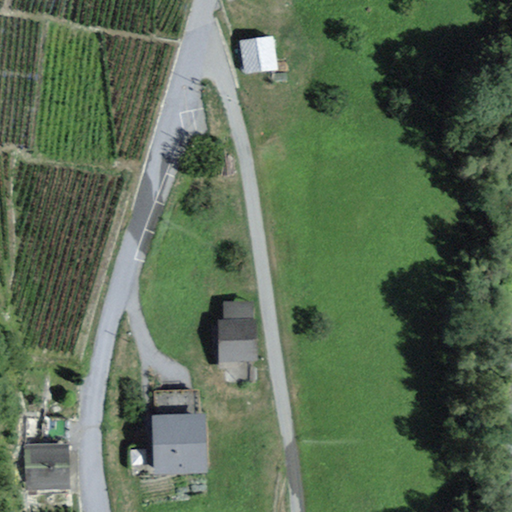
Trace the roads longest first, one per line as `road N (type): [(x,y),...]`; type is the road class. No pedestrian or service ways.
road 1 (residential): [(204,0),(95,408),(102,511)]
road 2 (residential): [(298,511),(290,422),(213,0)]
